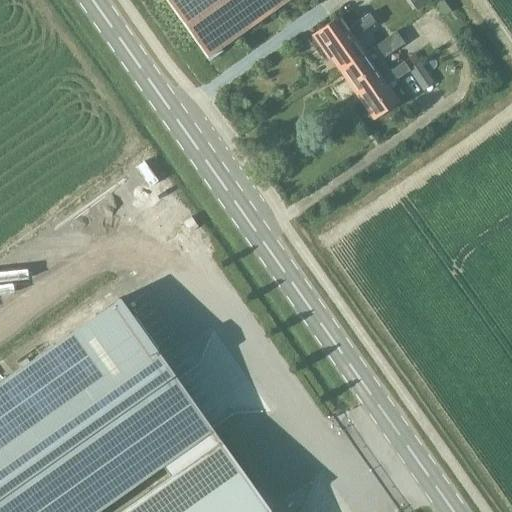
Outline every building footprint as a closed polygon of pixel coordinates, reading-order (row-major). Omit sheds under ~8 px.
[(163,0),(206,60),(289,0),(163,0)] [(338,72),(364,54),(353,38),(374,23),(368,15),(346,30),(338,17),(312,35),(338,72)] [(355,96),(388,72),(380,61),(403,45),(395,32),(364,54),(338,72),(355,96)] [(418,60),(407,68),(422,90),(434,82),(418,60)] [(386,87),(408,71),(402,63),(390,70),(388,72),(355,96),(371,120),(397,102),(386,87)] [(115,300),(0,381),(0,511),(92,511),(159,465),(169,480),(218,445),(115,300)] [(265,511),(218,445),(169,480),(123,511),(265,511)]
